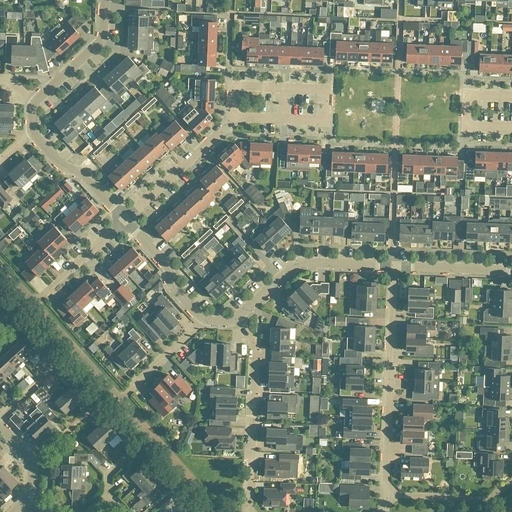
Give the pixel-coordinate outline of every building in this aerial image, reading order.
[(353,9),(343,8),(343,18),(353,18),(353,9)] [(147,28),(153,28),(154,11),(133,10),(132,16),(129,16),(128,27),(147,28)] [(457,22),(457,13),(447,12),(447,22),(457,22)] [(199,33),(216,34),(217,23),(203,22),(203,17),(191,16),(190,27),(199,28),(199,33)] [(62,29),(58,25),(54,29),(69,45),(79,36),(75,32),(80,27),(72,18),(67,23),(62,29)] [(147,28),(128,27),(127,27),(126,28),(126,34),(127,35),(128,35),(128,38),(147,39),(151,39),(153,40),(153,33),(153,28),(147,28)] [(60,55),(69,45),(54,29),(50,32),(54,36),(48,41),(47,40),(41,45),(45,60),(46,63),(57,52),(60,55)] [(358,37),(358,43),(357,62),(368,62),(369,44),(370,32),(365,31),(364,37),(358,37)] [(368,62),(380,63),(381,38),(381,32),(376,32),(375,44),(369,44),(368,62)] [(216,34),(199,33),(198,39),(194,39),(194,44),(216,45),(216,34)] [(335,61),(346,61),(347,37),(341,36),(341,34),(330,34),(329,43),(329,48),(336,48),(335,61)] [(246,64),(257,64),(258,46),(258,40),(258,39),(248,39),(248,36),(242,36),(241,57),(246,58),(246,64)] [(300,66),(311,66),(312,43),(312,36),(308,36),(307,36),(307,48),(301,48),(300,66)] [(22,66),(23,47),(17,47),(17,37),(5,37),(5,49),(11,49),(11,66),(22,66)] [(353,37),(347,37),(346,61),(357,62),(358,43),(358,37),(353,37)] [(30,47),(23,47),(22,66),(35,67),(35,63),(45,60),(41,45),(40,38),(31,38),(30,47)] [(151,39),(147,39),(128,38),(128,39),(126,39),(126,48),(128,48),(127,49),(143,50),(143,56),(150,56),(150,50),(152,50),(153,40),(151,39)] [(396,38),(381,38),(380,63),(391,63),(391,51),(395,51),(396,38)] [(411,45),(411,38),(403,38),(402,53),(406,53),(406,64),(417,64),(417,46),(411,45)] [(429,39),(428,46),(428,64),(438,65),(439,47),(433,46),(433,39),(429,39)] [(258,46),(257,64),(268,64),(269,41),(263,40),(258,40),(258,46)] [(268,64),(279,65),(279,47),(274,47),(274,41),(269,41),(268,64)] [(467,54),(467,42),(450,41),(450,47),(449,65),(460,66),(461,53),(467,54)] [(290,65),(300,66),(301,48),(295,48),(296,42),(290,42),(290,48),(290,65)] [(312,43),(311,66),(322,66),(323,58),(329,58),(329,48),(329,43),(323,43),(323,49),(317,49),(317,43),(312,43)] [(194,44),(193,55),(215,56),(216,45),(194,44)] [(428,46),(417,46),(417,64),(428,64),(428,46)] [(279,47),(279,65),(290,65),(290,48),(279,47)] [(450,47),(439,47),(438,65),(449,65),(450,47)] [(215,56),(193,55),(192,55),(191,73),(206,74),(206,66),(215,67),(215,56)] [(478,72),(489,73),(490,55),(479,55),(478,72)] [(501,56),(490,55),(489,73),(500,73),(501,56)] [(511,74),(511,56),(501,56),(500,73),(511,74)] [(119,65),(136,83),(148,71),(142,64),(137,69),(127,58),(119,65)] [(160,68),(170,73),(173,66),(163,61),(160,68)] [(111,73),(124,86),(128,82),(136,90),(139,87),(136,83),(119,65),(111,73)] [(111,73),(103,80),(114,92),(109,96),(116,103),(119,107),(124,102),(121,98),(128,91),(124,86),(111,73)] [(213,103),(214,80),(188,79),(188,90),(191,90),(191,99),(187,103),(189,105),(178,115),(197,135),(210,123),(209,121),(212,118),(210,116),(213,113),(212,111),(212,107),(213,102),(213,103)] [(168,108),(175,102),(162,87),(155,94),(168,108)] [(116,103),(109,96),(105,100),(94,88),(86,95),(98,108),(103,114),(116,103)] [(90,116),(98,108),(86,95),(78,103),(90,116)] [(154,99),(141,110),(143,113),(156,102),(154,99)] [(136,100),(123,111),(129,116),(141,106),(136,100)] [(89,123),(86,120),(90,116),(78,103),(70,110),(82,123),(86,127),(88,125),(89,123)] [(0,117),(12,118),(12,113),(14,112),(14,108),(13,107),(13,106),(0,105),(0,117)] [(62,117),(74,130),(78,135),(86,127),(82,123),(70,110),(62,117)] [(127,128),(140,116),(137,113),(124,125),(127,128)] [(12,118),(0,117),(0,136),(8,136),(8,130),(12,131),(12,129),(13,128),(13,124),(12,123),(12,118)] [(62,117),(54,125),(65,137),(63,140),(67,145),(78,135),(74,130),(62,117)] [(179,143),(181,145),(184,142),(182,140),(187,135),(175,122),(159,136),(156,133),(108,177),(120,191),(128,184),(130,186),(134,183),(132,181),(144,169),(146,172),(150,169),(148,166),(160,155),(162,157),(166,154),(163,152),(168,148),(171,150),(179,143)] [(111,143),(124,131),(122,128),(108,140),(111,143)] [(108,146),(106,143),(93,154),(95,157),(108,146)] [(241,145),(239,143),(236,147),(234,145),(231,147),(229,146),(216,158),(230,173),(240,164),(247,171),(251,167),(260,167),(260,165),(271,165),(272,145),(250,144),(250,145),(245,145),(241,145)] [(297,171),(298,146),(287,145),(287,151),(280,151),(279,169),(291,169),(292,171),(297,171)] [(92,150),(88,146),(80,153),(84,158),(92,150)] [(308,170),(308,164),(309,146),(298,146),(297,171),(304,171),(305,170),(308,170)] [(319,164),(319,170),(326,170),(326,166),(326,154),(320,153),(320,147),(309,146),(308,164),(319,164)] [(485,170),(486,153),(475,152),(474,165),(466,165),(465,181),(474,181),(474,178),(485,178),(485,170)] [(342,178),(342,172),(343,153),(332,153),(331,166),(326,166),(326,170),(325,178),(342,178)] [(353,173),(354,154),(343,153),(342,172),(353,173)] [(485,170),(485,178),(491,179),(491,182),(496,182),(497,153),(486,153),(485,170)] [(506,178),(507,171),(507,154),(497,153),(496,182),(501,182),(501,178),(506,178)] [(358,173),(364,173),(365,154),(354,154),(353,173),(353,179),(358,179),(358,173)] [(375,177),(375,173),(376,155),(365,154),(364,173),(370,173),(370,180),(375,180),(375,177)] [(381,177),(381,180),(390,180),(391,170),(387,170),(387,155),(376,155),(375,173),(375,177),(381,177)] [(412,174),(413,156),(402,156),(401,171),(397,171),(397,181),(406,181),(406,174),(412,174)] [(412,174),(423,175),(424,156),(413,156),(412,174)] [(434,175),(435,157),(424,156),(423,175),(434,175)] [(444,187),(445,180),(446,157),(435,157),(434,175),(440,175),(440,187),(444,187)] [(463,180),(463,173),(456,172),(457,158),(446,157),(445,180),(463,180)] [(39,163),(33,169),(25,160),(16,167),(29,181),(43,167),(39,163)] [(212,195),(228,180),(216,166),(208,174),(206,171),(202,174),(204,177),(199,181),(202,184),(194,191),(192,189),(189,192),(191,194),(179,206),(176,204),(173,207),(175,209),(163,220),(160,218),(157,221),(159,223),(154,228),(167,242),(215,198),(212,195)] [(29,181),(16,167),(8,175),(16,184),(10,190),(11,191),(14,194),(29,181)] [(72,189),(66,184),(65,182),(60,186),(67,193),(72,189)] [(252,185),(244,192),(258,206),(265,200),(252,185)] [(0,207),(1,209),(8,203),(12,208),(20,201),(14,194),(11,191),(6,195),(0,187),(0,207)] [(51,193),(56,198),(63,193),(58,187),(51,193)] [(56,198),(51,193),(39,204),(44,210),(56,198)] [(74,202),(78,206),(90,219),(98,212),(82,194),(74,202)] [(380,204),(389,205),(390,196),(374,195),(374,201),(380,201),(380,204)] [(227,211),(238,201),(233,196),(223,206),(227,211)] [(402,205),(404,204),(411,204),(411,202),(412,197),(397,196),(396,205),(402,205)] [(357,212),(357,199),(349,199),(348,212),(357,212)] [(228,212),(230,215),(243,203),(241,200),(228,212)] [(279,208),(266,220),(282,238),(291,231),(282,221),(284,219),(283,216),(288,214),(284,203),(278,205),(279,208)] [(70,213),(82,226),(90,219),(78,206),(70,213)] [(295,221),(300,222),(299,235),(310,235),(311,218),(311,212),(311,211),(304,210),(300,213),(295,213),(295,221)] [(26,215),(31,220),(36,216),(31,211),(26,215)] [(310,235),(321,236),(322,218),(322,212),(311,212),(311,218),(310,235)] [(82,226),(70,213),(66,218),(61,213),(53,220),(59,227),(64,223),(74,234),(82,226)] [(238,222),(239,221),(244,217),(240,213),(235,218),(238,222)] [(257,217),(253,213),(249,217),(252,221),(257,217)] [(333,213),(332,218),(332,236),(343,237),(343,231),(347,231),(347,218),(348,214),(333,213)] [(31,220),(26,215),(22,219),(27,224),(31,220)] [(212,227),(215,230),(228,219),(225,216),(212,227)] [(432,226),(432,222),(432,221),(425,221),(425,216),(422,216),(421,221),(422,221),(421,244),(432,244),(432,240),(432,226)] [(252,221),(249,217),(244,222),(248,225),(252,221)] [(454,231),(460,231),(460,219),(460,217),(443,217),(443,223),(442,240),(453,241),(454,231)] [(322,218),(321,236),(332,236),(332,218),(322,218)] [(363,224),(355,223),(355,218),(347,218),(347,231),(351,231),(351,241),(362,241),(363,224)] [(509,243),(510,219),(499,218),(499,220),(498,242),(509,243)] [(266,220),(264,219),(260,219),(260,224),(255,224),(274,245),(282,238),(266,220)] [(363,219),(363,224),(362,241),(373,242),(373,224),(374,219),(363,219)] [(388,220),(374,219),(373,224),(373,242),(384,242),(384,232),(388,233),(388,220)] [(466,241),(477,242),(477,224),(466,224),(467,219),(460,219),(460,231),(466,232),(466,241)] [(410,243),(411,226),(411,220),(409,220),(408,220),(407,221),(405,224),(404,225),(399,225),(399,243),(410,243)] [(411,220),(411,226),(410,243),(421,244),(422,221),(421,221),(411,220)] [(498,242),(499,220),(493,220),(491,221),(488,221),(488,224),(487,242),(498,242)] [(443,223),(432,222),(432,226),(432,240),(442,240),(443,223)] [(253,242),(255,240),(266,253),(274,245),(255,224),(257,227),(252,232),(253,234),(250,238),(253,242)] [(488,224),(477,224),(477,242),(487,242),(488,224)] [(53,226),(44,234),(57,249),(58,249),(66,241),(53,226)] [(12,232),(17,237),(22,233),(17,228),(12,232)] [(212,233),(210,230),(197,242),(199,245),(212,233)] [(12,232),(8,236),(13,242),(17,237),(12,232)] [(44,234),(36,242),(54,261),(62,254),(58,249),(57,249),(44,234)] [(207,244),(211,248),(212,249),(218,244),(213,238),(207,244)] [(235,258),(247,271),(255,263),(243,251),(247,247),(239,238),(231,245),(235,249),(231,253),(232,255),(235,258)] [(0,248),(3,252),(11,244),(6,239),(0,245),(0,248)] [(36,242),(28,249),(32,254),(46,268),(54,261),(36,242)] [(203,248),(206,252),(211,248),(207,244),(203,248)] [(183,259),(196,248),(194,245),(181,256),(183,259)] [(124,256),(136,269),(144,261),(132,248),(124,256)] [(32,254),(23,262),(37,277),(46,268),(32,254)] [(190,257),(195,262),(198,258),(194,254),(190,257)] [(227,265),(239,278),(247,271),(235,258),(232,255),(230,257),(230,260),(231,261),(227,265)] [(116,263),(128,276),(136,269),(124,256),(116,263)] [(195,262),(190,257),(182,265),(187,269),(195,262)] [(57,263),(65,269),(69,265),(61,258),(57,263)] [(124,280),(128,276),(116,263),(108,271),(122,286),(124,287),(127,283),(124,280)] [(239,278),(227,265),(219,272),(231,285),(239,278)] [(215,276),(211,280),(223,293),(231,285),(219,272),(215,268),(211,271),(215,276)] [(143,277),(149,283),(152,286),(160,278),(157,274),(153,277),(148,272),(143,277)] [(223,293),(211,280),(207,275),(203,278),(205,280),(200,284),(215,300),(223,293)] [(97,295),(101,300),(105,304),(113,297),(122,307),(128,302),(117,290),(112,295),(98,279),(90,286),(89,287),(97,295)] [(89,287),(90,286),(86,282),(77,289),(89,302),(93,299),(97,303),(101,300),(97,295),(89,287)] [(295,292),(307,306),(320,295),(328,295),(329,284),(320,284),(320,286),(312,285),(310,287),(305,282),(295,292)] [(356,299),(376,300),(376,295),(378,295),(378,284),(363,283),(363,287),(352,287),(352,293),(357,293),(356,299)] [(331,284),(330,298),(339,298),(339,284),(331,284)] [(122,286),(117,290),(128,302),(133,297),(124,287),(122,286)] [(70,297),(81,310),(89,302),(77,289),(70,297)] [(408,301),(428,302),(428,295),(434,295),(434,290),(408,289),(408,301)] [(469,303),(469,299),(469,289),(461,289),(461,303),(469,303)] [(460,303),(460,301),(460,291),(449,290),(448,303),(460,303)] [(492,304),(511,304),(511,291),(487,291),(487,304),(492,304)] [(295,292),(285,301),(287,304),(294,311),(287,317),(287,318),(303,324),(310,317),(306,314),(311,309),(307,306),(295,292)] [(156,316),(169,331),(170,331),(178,323),(168,311),(172,307),(161,295),(157,299),(158,301),(154,305),(155,306),(150,311),(153,314),(154,314),(156,316)] [(68,319),(76,327),(87,316),(81,310),(70,297),(61,304),(72,316),(68,319)] [(153,306),(156,301),(151,297),(147,302),(153,306)] [(376,300),(356,299),(356,306),(349,305),(349,316),(361,317),(361,310),(375,311),(376,300)] [(428,302),(408,301),(407,313),(421,313),(420,319),(433,320),(433,309),(427,309),(428,302)] [(486,310),(483,313),(483,322),(498,323),(498,317),(511,317),(511,304),(492,304),(492,310),(486,310)] [(159,337),(162,340),(171,332),(170,331),(169,331),(156,316),(154,314),(153,314),(150,318),(146,314),(136,324),(154,343),(159,337)] [(345,319),(335,318),(335,326),(345,327),(345,319)] [(354,339),(374,340),(374,328),(357,327),(358,319),(345,319),(345,327),(354,327),(354,339)] [(289,341),(289,340),(289,329),(293,330),(295,325),(284,320),(282,325),(282,329),(270,329),(270,330),(268,331),(268,337),(270,339),(270,340),(289,341)] [(406,339),(425,340),(425,331),(435,332),(435,321),(421,320),(420,327),(407,326),(406,339)] [(491,347),(511,348),(511,337),(494,336),(494,329),(480,329),(480,336),(485,336),(485,341),(491,341),(491,347)] [(131,345),(126,349),(138,362),(147,354),(136,343),(140,339),(132,330),(127,334),(131,337),(127,341),(131,345)] [(19,343),(31,356),(39,348),(27,335),(19,343)] [(374,352),(374,340),(354,339),(347,339),(347,351),(344,351),(344,359),(352,359),(356,359),(356,351),(374,352)] [(425,340),(406,339),(406,351),(419,352),(419,358),(433,358),(433,347),(425,347),(425,340)] [(282,352),(282,358),(291,359),(291,358),(294,359),(295,341),(289,340),(289,341),(270,340),(269,351),(282,352)] [(11,350),(23,363),(31,356),(19,343),(11,350)] [(130,370),(138,362),(126,349),(121,344),(113,352),(108,346),(104,351),(112,359),(116,355),(130,370)] [(203,365),(216,366),(217,345),(204,344),(203,352),(199,351),(196,350),(187,358),(194,366),(198,366),(198,364),(203,365)] [(235,371),(237,371),(237,357),(231,356),(229,354),(230,345),(217,345),(216,366),(224,366),(224,372),(235,372),(235,371)] [(510,361),(511,348),(491,347),(484,347),(484,367),(498,368),(498,361),(510,361)] [(3,357),(15,370),(23,363),(11,350),(3,357)] [(33,358),(38,363),(41,360),(37,355),(33,358)] [(0,359),(0,370),(7,377),(15,370),(3,357),(0,359)] [(38,363),(33,358),(30,362),(34,367),(38,363)] [(269,376),(294,377),(294,365),(291,364),(291,359),(282,358),(280,358),(280,364),(269,364),(269,376)] [(313,371),(322,370),(322,358),(313,358),(313,371)] [(352,359),(344,359),(339,358),(339,371),(340,371),(340,378),(363,379),(363,367),(352,367),(352,359)] [(415,370),(414,381),(439,382),(439,376),(439,364),(427,363),(427,370),(415,370)] [(483,388),(489,388),(509,389),(510,377),(502,377),(503,370),(484,369),(483,388)] [(17,373),(22,378),(25,375),(21,370),(17,373)] [(22,378),(17,373),(14,376),(18,381),(22,378)] [(83,401),(79,396),(85,391),(69,374),(63,379),(69,386),(61,393),(75,408),(83,401)] [(182,399),(191,391),(176,375),(172,380),(168,376),(159,384),(176,404),(182,399)] [(294,377),(269,376),(268,388),(279,388),(279,394),(290,394),(290,389),(293,389),(294,377)] [(340,378),(339,396),(351,397),(351,391),(362,391),(363,379),(340,378)] [(414,381),(414,393),(419,393),(419,401),(429,402),(429,400),(438,401),(438,388),(439,382),(414,381)] [(10,389),(5,384),(1,388),(6,393),(10,389)] [(154,397),(149,402),(154,408),(163,417),(172,409),(177,404),(176,404),(159,384),(158,384),(159,385),(150,393),(154,397)] [(509,401),(509,389),(489,388),(489,396),(483,396),(482,406),(494,407),(495,401),(509,401)] [(210,408),(215,409),(235,409),(236,397),(231,397),(231,390),(210,390),(210,402),(210,408)] [(66,416),(75,408),(61,393),(53,401),(47,394),(40,400),(41,402),(48,409),(55,403),(66,416)] [(297,396),(282,396),(281,403),(267,403),(267,418),(286,419),(286,414),(295,414),(295,405),(297,405),(297,396)] [(346,407),(345,419),(371,420),(371,408),(366,407),(367,401),(342,400),(342,407),(346,407)] [(29,416),(34,421),(46,434),(54,427),(44,416),(50,411),(48,409),(41,402),(35,407),(37,409),(29,416)] [(428,421),(428,420),(431,420),(432,406),(413,406),(413,418),(403,418),(403,431),(423,432),(423,425),(428,421)] [(210,417),(209,417),(209,426),(221,427),(221,421),(235,421),(235,409),(215,409),(210,408),(210,417)] [(485,430),(508,431),(508,419),(504,419),(505,411),(482,410),(482,418),(485,418),(485,430)] [(185,413),(174,425),(186,436),(196,424),(185,413)] [(373,425),(371,425),(371,420),(345,419),(345,430),(343,430),(343,439),(365,439),(366,432),(373,432),(373,425)] [(38,442),(46,434),(34,421),(30,425),(26,421),(22,424),(21,423),(16,427),(23,435),(28,431),(38,442)] [(95,430),(107,443),(116,435),(122,442),(127,437),(118,427),(113,432),(104,422),(95,430)] [(215,443),(215,449),(234,450),(234,444),(235,443),(236,439),(234,437),(234,436),(230,436),(231,429),(205,428),(205,442),(215,443)] [(107,443),(95,430),(86,438),(95,448),(90,453),(102,465),(107,460),(99,451),(107,443)] [(271,448),(274,450),(302,451),(302,437),(285,437),(285,430),(266,430),(266,443),(271,443),(271,448)] [(503,451),(503,443),(507,443),(508,431),(485,430),(484,442),(479,442),(478,450),(503,451)] [(427,450),(427,444),(428,444),(429,432),(423,432),(403,431),(402,444),(413,444),(413,455),(427,456),(427,450)] [(349,462),(369,463),(370,450),(355,450),(355,444),(342,443),(342,454),(350,454),(349,462)] [(61,477),(80,478),(85,479),(86,470),(84,468),(81,468),(81,462),(87,462),(88,455),(74,454),(73,466),(62,466),(61,477)] [(474,454),(473,467),(482,467),(482,475),(483,475),(483,478),(483,479),(486,481),(488,481),(490,480),(491,478),(492,475),(497,476),(497,477),(498,477),(498,476),(502,477),(502,462),(498,462),(495,462),(495,455),(488,454),(474,454)] [(265,461),(265,478),(288,479),(289,463),(298,463),(298,456),(279,456),(279,462),(265,461)] [(410,459),(410,466),(401,466),(401,480),(421,480),(421,473),(427,473),(428,460),(410,459)] [(369,475),(369,463),(349,462),(349,469),(341,469),(341,480),(354,481),(354,475),(369,475)] [(138,486),(152,473),(144,465),(136,472),(132,467),(122,477),(127,483),(132,483),(134,481),(138,486)] [(0,484),(10,475),(3,467),(0,469),(0,484)] [(152,473),(138,486),(143,491),(137,497),(146,506),(157,496),(152,490),(160,482),(159,480),(159,478),(155,474),(153,475),(152,473)] [(10,475),(0,484),(0,490),(1,492),(0,492),(0,497),(4,501),(10,496),(7,493),(17,484),(10,475)] [(80,485),(80,478),(61,477),(61,488),(72,489),(72,495),(82,495),(85,493),(85,488),(82,485),(80,485)] [(294,494),(295,485),(281,485),(280,491),(264,491),(263,507),(284,507),(285,494),(294,494)] [(368,509),(368,495),(368,488),(340,487),(339,500),(349,500),(349,509),(368,509)]
